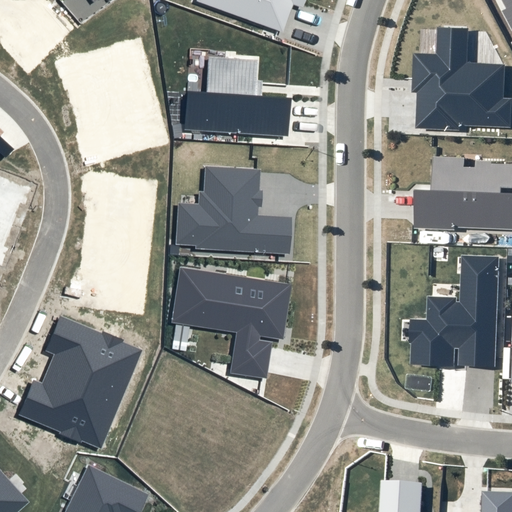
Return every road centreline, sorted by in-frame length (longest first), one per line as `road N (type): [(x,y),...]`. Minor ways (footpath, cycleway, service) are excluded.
road 1 (residential): [(301,420),(317,315),(319,100),(342,0)]
road 2 (unclassified): [(0,85),(28,107),(60,161),(61,219),(45,273),(0,361)]
road 3 (residential): [(511,452),(398,445),(301,420)]
